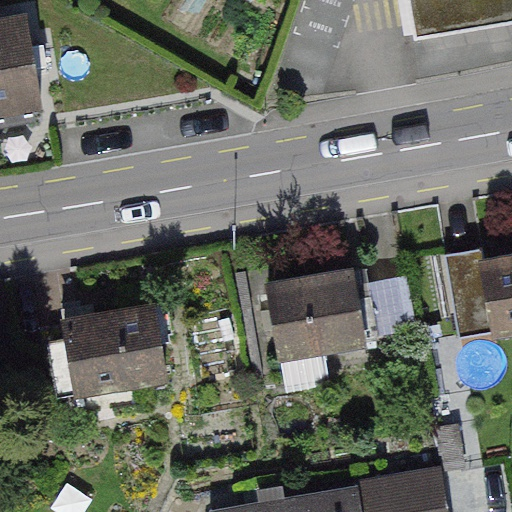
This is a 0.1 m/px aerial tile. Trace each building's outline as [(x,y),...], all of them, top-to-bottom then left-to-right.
[(511,0),(412,0),(420,40),(511,23),(511,0)] [(0,124),(47,116),(28,7),(0,12),(0,124)] [(511,255),(487,259),(498,338),(511,335),(511,255)] [(359,265),(279,273),(289,374),(369,366),(359,265)] [(412,278),(378,285),(388,333),(421,327),(412,278)] [(165,299),(54,316),(67,406),(178,390),(165,299)] [(371,487),(374,511),(458,511),(453,475),(371,487)] [(360,511),(358,495),(255,511),(360,511)]
